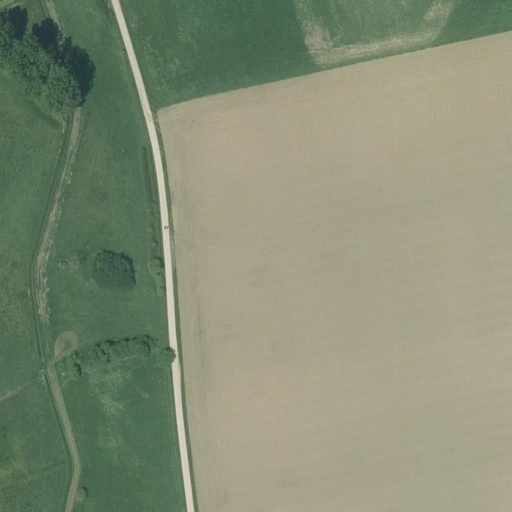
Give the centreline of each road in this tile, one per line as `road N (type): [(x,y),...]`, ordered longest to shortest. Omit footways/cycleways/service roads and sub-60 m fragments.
road 1 (track): [(113,0),(164,207),(190,511)]
road 2 (track): [(45,0),(72,85),(74,126),(36,272),(48,364),(24,379)]
